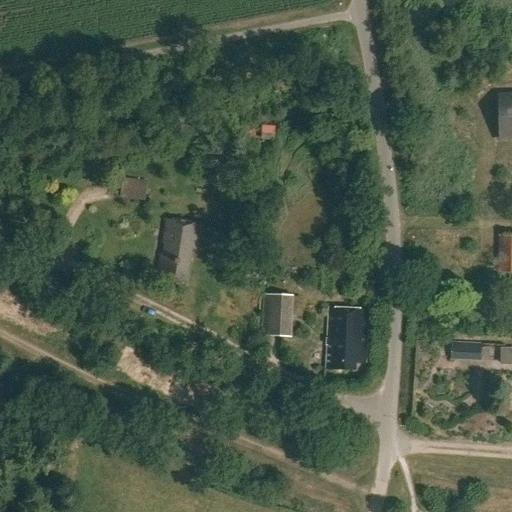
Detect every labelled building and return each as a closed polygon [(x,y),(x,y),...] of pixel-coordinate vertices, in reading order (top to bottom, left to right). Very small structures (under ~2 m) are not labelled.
[(511,99),(501,99),(502,142),(511,141),(511,99)] [(123,179),(121,198),(145,201),(147,182),(123,179)] [(201,230),(166,224),(161,255),(165,255),(164,260),(161,259),(157,284),(187,288),(188,279),(193,280),(195,266),(190,265),(192,253),(197,253),(201,230)] [(511,274),(511,237),(499,237),(498,274),(511,274)] [(264,296),(263,338),(293,339),(295,298),(264,296)] [(367,313),(330,311),(327,375),(358,376),(358,370),(365,370),(365,357),(359,356),(360,339),(365,340),(367,313)] [(455,344),(453,363),(478,364),(479,345),(455,344)]
